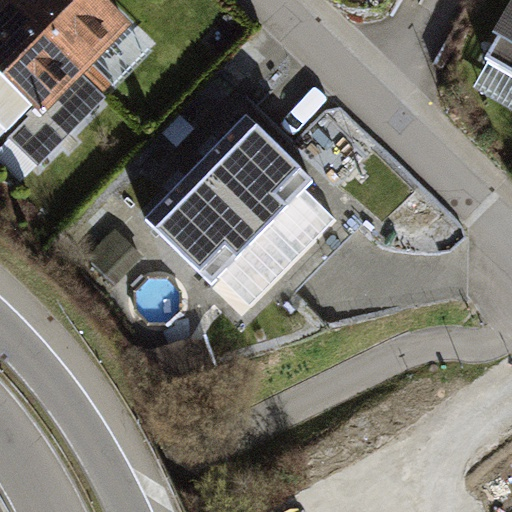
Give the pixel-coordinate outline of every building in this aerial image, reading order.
[(80,68),(10,0),(0,0),(0,75),(36,112),(80,68)] [(123,25),(97,0),(10,0),(80,68),(123,25)] [(511,0),(510,0),(478,58),(511,76),(511,0)] [(240,115),(190,168),(261,236),(312,184),(240,115)] [(190,168),(139,220),(211,288),(261,236),(190,168)]
